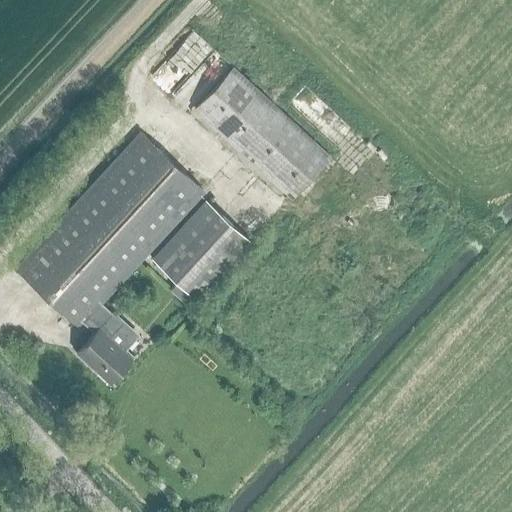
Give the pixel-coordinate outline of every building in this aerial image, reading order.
[(218,74),(202,60),(215,46),(196,28),(152,77),(191,112),(212,89),(208,85),(218,74)] [(330,157),(232,67),(194,109),(291,199),(330,157)] [(107,173),(132,196),(167,158),(142,135),(107,173)] [(234,227),(204,200),(151,258),(197,301),(257,236),(241,220),(234,227)] [(224,324),(302,391),(370,312),(357,300),(378,276),(341,245),(320,269),(292,245),(224,324)] [(115,313),(113,315),(94,331),(75,351),(110,383),(133,357),(125,350),(139,335),(115,313)]
